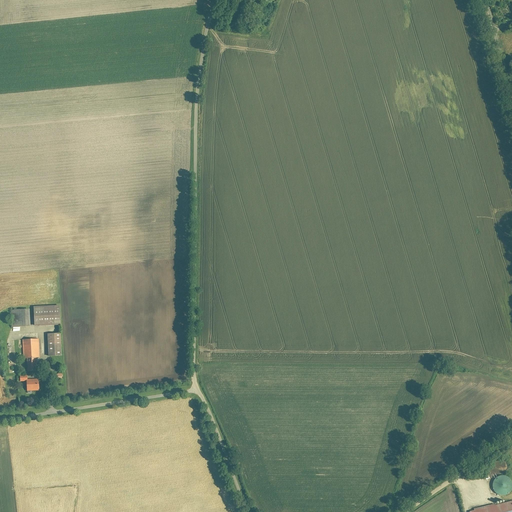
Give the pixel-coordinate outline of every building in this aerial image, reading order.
[(34,308),(35,327),(61,326),(60,307),(34,308)] [(11,312),(12,328),(31,327),(30,311),(11,312)] [(50,357),(62,356),(61,335),(49,336),(50,357)] [(24,359),(26,359),(27,373),(37,372),(37,359),(39,358),(39,340),(23,340),(24,359)] [(27,382),(27,392),(40,392),(40,382),(27,382)] [(493,490),(496,494),(500,496),(507,496),(510,493),(511,490),(511,481),(510,479),(505,476),(499,476),(495,479),(492,485),(493,490)] [(467,511),(511,511),(511,500),(467,510),(467,511)]
